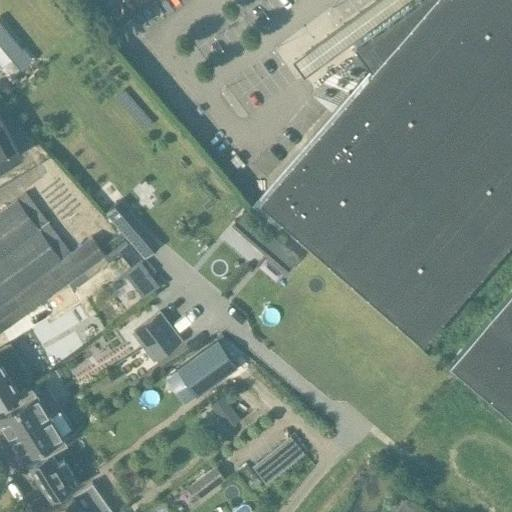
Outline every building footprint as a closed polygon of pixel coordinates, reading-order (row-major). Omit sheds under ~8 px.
[(421,339),(511,234),(511,0),(412,0),(352,44),(370,69),(304,145),(258,198),(421,339)] [(22,152),(0,114),(0,113),(0,162),(20,152),(20,153),(22,152)] [(0,330),(104,253),(91,236),(70,252),(25,191),(0,209),(0,330)] [(268,232),(255,220),(246,230),(259,242),(268,232)] [(147,238),(136,248),(143,257),(155,247),(147,238)] [(286,270),(297,257),(286,248),(275,261),(286,270)] [(511,288),(448,363),(511,417),(511,288)] [(28,311),(16,321),(30,339),(42,328),(34,318),(28,311)] [(143,344),(169,324),(159,311),(133,331),(143,344)] [(153,358),(179,338),(169,324),(143,344),(153,358)] [(82,336),(66,348),(71,355),(87,343),(82,336)] [(217,340),(178,368),(196,394),(235,366),(217,340)] [(0,346),(0,403),(18,393),(16,389),(32,379),(9,341),(0,346)] [(0,421),(10,436),(58,406),(45,385),(35,392),(31,385),(1,404),(5,411),(0,414),(0,421)] [(222,396),(210,405),(218,416),(230,407),(222,396)] [(61,432),(71,426),(58,406),(10,436),(22,457),(31,451),(35,458),(65,439),(61,432)] [(72,485),(49,450),(27,464),(51,500),(72,485)] [(129,462),(118,471),(126,482),(138,473),(129,462)] [(199,497),(225,476),(216,465),(190,486),(199,497)] [(98,511),(99,511),(94,505),(84,511),(78,503),(88,496),(83,489),(55,507),(58,511),(98,511)]
